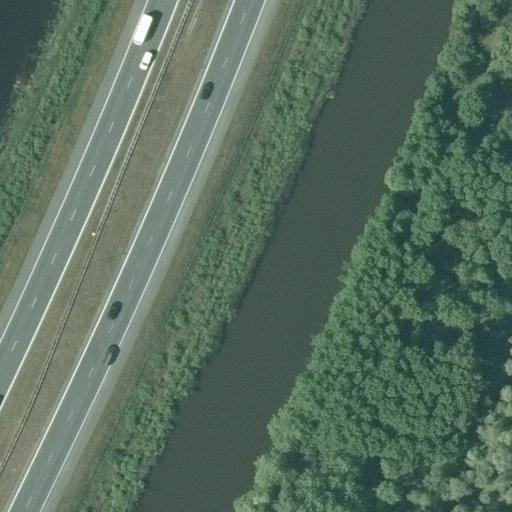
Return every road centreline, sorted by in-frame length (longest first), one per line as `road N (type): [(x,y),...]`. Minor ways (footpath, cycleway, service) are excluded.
road 1 (motorway): [(21,511),(171,191),(249,0)]
road 2 (motorway): [(161,0),(0,374)]
